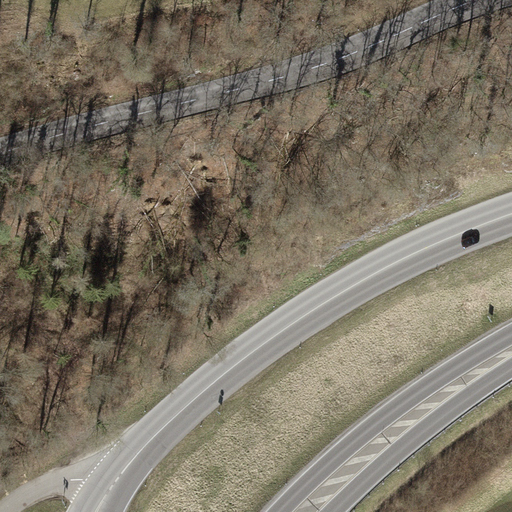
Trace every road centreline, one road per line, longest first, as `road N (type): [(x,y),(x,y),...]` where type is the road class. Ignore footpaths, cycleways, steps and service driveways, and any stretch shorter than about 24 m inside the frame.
road 1 (primary): [(0,150),(282,78),(489,0)]
road 2 (primary): [(205,392),(349,291),(511,216)]
road 3 (trunk): [(308,511),(417,414),(511,352)]
road 4 (trunk): [(205,392),(113,487)]
